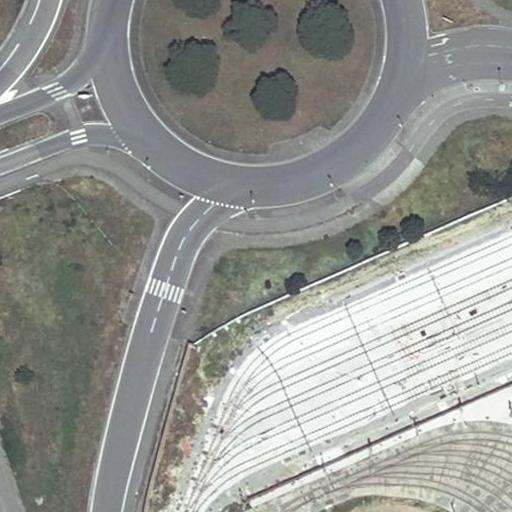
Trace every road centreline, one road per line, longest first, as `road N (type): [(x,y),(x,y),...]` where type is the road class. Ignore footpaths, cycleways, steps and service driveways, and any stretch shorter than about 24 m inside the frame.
road 1 (trunk): [(108,511),(112,468),(178,249),(226,184)]
road 2 (secondary): [(226,184),(307,173),(344,153),(374,123),(394,86)]
road 3 (secondary): [(0,167),(78,138),(145,136)]
road 4 (secondary): [(104,26),(88,66),(57,91),(0,114)]
road 5 (tertiary): [(394,86),(443,60),(511,56)]
road 6 (secondary): [(104,26),(121,104),(145,136)]
